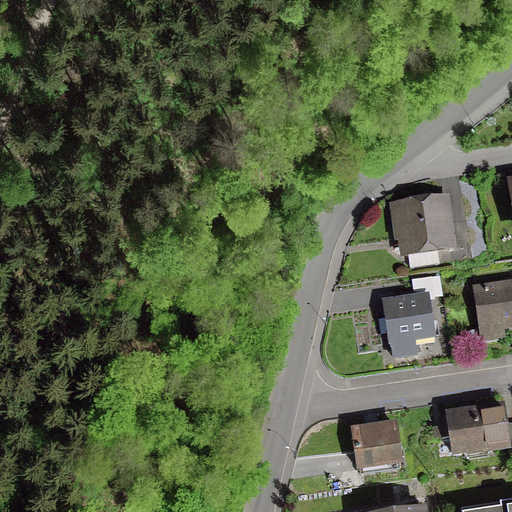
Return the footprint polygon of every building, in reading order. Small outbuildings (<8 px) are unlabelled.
[(394,232),(401,231),(404,252),(446,246),(441,206),(392,213),(394,232)] [(400,302),(381,305),(387,345),(432,338),(426,299),(431,299),(428,279),(412,281),(415,300),(414,300),(414,299),(400,301),(400,302)] [(499,338),(498,329),(511,326),(511,285),(505,287),(505,285),(490,287),(491,289),(472,291),(479,341),(499,338)] [(441,440),(448,438),(451,456),(485,451),(485,453),(506,450),(507,455),(511,454),(511,424),(502,426),(500,410),(432,420),(433,431),(439,430),(441,440)] [(362,431),(363,432),(350,433),(356,470),(398,464),(393,428),(376,430),(376,429),(362,431)] [(337,488),(359,484),(358,473),(336,476),(337,488)]
